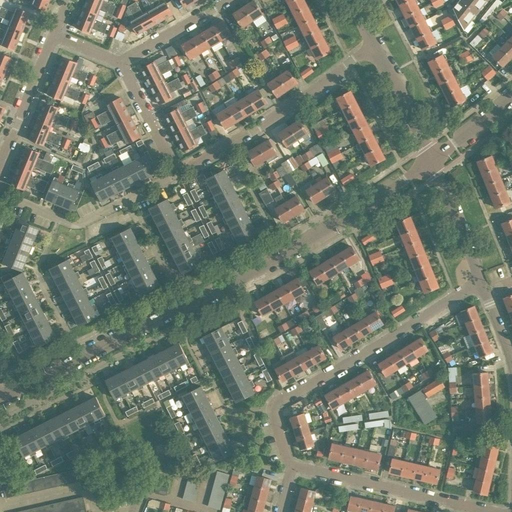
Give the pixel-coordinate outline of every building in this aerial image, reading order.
[(48,1),(45,0),(32,0),(31,5),(44,10),(48,1)] [(114,11),(89,0),(87,0),(84,8),(97,14),(99,10),(112,15),(114,11)] [(116,6),(103,1),(103,0),(89,0),(114,11),(116,6)] [(163,19),(152,0),(146,0),(152,9),(148,11),(155,24),(163,19)] [(158,0),(152,0),(163,19),(172,14),(165,1),(160,4),(158,0)] [(307,7),(303,0),(293,0),(288,3),(294,14),(307,7)] [(419,9),(414,0),(401,7),(405,16),(419,9)] [(459,0),(453,9),(464,31),(464,30),(463,28),(470,20),(471,21),(488,0),(459,0)] [(499,0),(496,0),(480,20),(483,23),(503,2),(499,0)] [(148,11),(143,14),(136,1),(132,4),(146,29),(155,24),(148,11)] [(254,1),(244,8),(252,21),(262,14),(254,1)] [(117,12),(123,14),(126,6),(121,4),(117,12)] [(146,29),(132,4),(128,6),(134,19),(130,21),(137,34),(146,29)] [(15,7),(13,12),(0,6),(0,12),(24,22),(28,13),(15,7)] [(307,7),(294,14),(300,25),(313,18),(307,7)] [(97,14),(84,8),(80,18),(106,29),(108,24),(95,19),(97,14)] [(252,21),(244,8),(234,15),(242,27),(252,21)] [(423,18),(419,9),(405,16),(410,25),(423,18)] [(24,22),(0,12),(0,17),(9,21),(7,26),(21,31),(24,22)] [(272,20),(274,24),(285,19),(283,14),(272,20)] [(450,15),(441,20),(443,25),(453,20),(450,15)] [(106,29),(80,18),(76,28),(89,33),(91,28),(104,33),(106,29)] [(319,29),(313,18),(300,25),(305,36),(319,29)] [(423,18),(410,25),(415,36),(429,29),(423,18)] [(274,24),(277,29),(287,23),(285,19),(274,24)] [(453,20),(443,25),(445,29),(455,24),(453,20)] [(223,21),(213,27),(221,40),(231,34),(223,21)] [(0,28),(0,34),(17,41),(21,31),(7,26),(5,31),(0,28)] [(213,27),(203,33),(211,46),(221,40),(213,27)] [(324,40),(319,29),(305,36),(311,47),(324,40)] [(436,43),(429,29),(415,36),(422,50),(436,43)] [(203,33),(193,39),(200,52),(211,46),(203,33)] [(17,41),(0,34),(0,39),(1,40),(0,43),(0,44),(13,50),(17,41)] [(474,46),(481,37),(477,34),(470,43),(474,46)] [(294,36),(283,42),(286,46),(296,41),(294,36)] [(200,52),(193,39),(182,46),(190,59),(200,52)] [(511,42),(509,39),(501,48),(511,58),(511,56),(511,42)] [(324,40),(311,47),(317,59),(330,52),(324,40)] [(296,41),(286,46),(288,51),(299,45),(296,41)] [(511,58),(501,48),(493,57),(503,66),(511,58)] [(468,50),(459,55),(461,60),(470,55),(468,50)] [(0,64),(6,67),(10,58),(0,53),(0,64)] [(435,75),(449,68),(442,55),(428,62),(435,75)] [(470,55),(461,60),(463,64),(473,59),(470,55)] [(164,56),(141,68),(146,78),(158,71),(171,65),(169,60),(167,61),(164,56)] [(60,67),(86,78),(88,74),(75,68),(77,63),(64,57),(60,67)] [(171,65),(146,78),(150,86),(163,80),(161,75),(173,69),(171,65)] [(489,65),(481,72),(484,76),(492,69),(489,65)] [(60,67),(56,76),(69,82),(71,77),(84,83),(86,78),(60,67)] [(310,67),(300,74),(303,78),(313,71),(310,67)] [(449,68),(435,75),(440,84),(454,77),(449,68)] [(492,69),(484,76),(487,80),(495,73),(492,69)] [(278,77),(287,90),(297,83),(288,70),(278,77)] [(56,76),(52,86),(78,97),(80,92),(67,87),(69,82),(56,76)] [(287,90),(278,77),(268,84),(277,97),(287,90)] [(458,86),(454,77),(440,84),(444,93),(458,86)] [(165,84),(163,80),(150,86),(155,95),(180,82),(178,78),(165,84)] [(180,82),(155,95),(159,104),(172,98),(170,93),(182,87),(180,82)] [(52,86),(48,95),(62,100),(63,96),(71,99),(69,103),(70,103),(69,107),(77,110),(78,106),(82,98),(78,97),(52,86)] [(465,100),(458,86),(444,93),(451,107),(465,100)] [(267,104),(259,90),(249,96),(257,110),(267,104)] [(343,109),(356,103),(351,91),(337,98),(343,109)] [(249,96),(238,102),(247,116),(257,110),(249,96)] [(106,104),(109,109),(97,116),(99,121),(125,107),(120,97),(106,104)] [(78,106),(77,110),(83,113),(87,104),(86,104),(87,100),(82,98),(78,106)] [(204,107),(206,105),(204,101),(196,105),(198,109),(204,107)] [(45,102),(41,112),(68,122),(69,118),(57,112),(59,108),(45,102)] [(238,102),(228,109),(236,122),(247,116),(238,102)] [(356,103),(343,109),(349,120),(362,114),(356,103)] [(165,109),(168,113),(165,115),(169,124),(195,111),(193,107),(180,113),(176,104),(165,109)] [(125,107),(99,121),(101,125),(114,119),(116,124),(130,117),(125,107)] [(320,112),(317,108),(307,115),(310,119),(320,112)] [(228,109),(222,112),(221,109),(216,112),(217,115),(225,129),(236,122),(228,109)] [(197,115),(195,111),(169,124),(174,133),(187,126),(185,122),(197,115)] [(68,122),(41,112),(38,121),(51,126),(53,121),(66,127),(68,122)] [(90,125),(96,122),(94,118),(95,117),(93,112),(84,117),(87,122),(88,121),(90,125)] [(367,125),(362,114),(349,120),(354,132),(367,125)] [(116,124),(119,129),(107,136),(109,140),(135,127),(130,117),(116,124)] [(289,127),(298,140),(303,137),(305,141),(311,138),(299,120),(289,127)] [(51,126),(38,121),(34,130),(60,141),(62,137),(49,131),(51,126)] [(189,131),(187,126),(174,133),(178,142),(204,129),(202,124),(189,131)] [(373,136),(367,125),(354,132),(360,143),(373,136)] [(327,126),(316,131),(318,136),(329,130),(327,126)] [(140,137),(135,127),(109,140),(112,145),(124,139),(127,144),(140,137)] [(298,140),(289,127),(279,134),(290,150),(294,147),(292,144),(298,140)] [(206,133),(204,129),(178,142),(183,151),(196,145),(194,140),(206,133)] [(60,141),(34,130),(30,140),(43,145),(45,140),(58,145),(60,141)] [(329,130),(318,136),(321,140),(331,135),(329,130)] [(379,147),(373,136),(360,143),(365,154),(379,147)] [(269,140),(258,146),(266,160),(268,163),(278,157),(269,140)] [(80,143),(78,148),(81,149),(80,150),(81,151),(87,154),(90,149),(89,145),(83,142),(82,144),(80,143)] [(266,160),(258,146),(248,152),(255,166),(266,160)] [(26,147),(23,156),(54,169),(55,165),(37,157),(39,152),(26,147)] [(379,147),(365,154),(371,165),(384,159),(379,147)] [(338,148),(327,154),(330,158),(340,153),(338,148)] [(81,151),(77,161),(83,164),(87,154),(81,151)] [(146,155),(141,158),(150,176),(158,172),(147,151),(145,152),(146,155)] [(340,153),(330,158),(332,163),(343,157),(340,153)] [(300,155),(294,158),(299,166),(304,162),(300,155)] [(54,169),(23,156),(19,166),(32,171),(33,167),(52,174),(54,169)] [(483,175),(497,170),(492,156),(477,162),(483,175)] [(134,157),(131,159),(142,180),(150,176),(141,158),(136,160),(134,157)] [(299,166),(298,165),(293,157),(288,160),(293,169),(299,166)] [(130,163),(124,166),(133,184),(142,180),(131,159),(128,160),(130,163)] [(286,160),(281,164),(287,174),(293,171),(286,160)] [(19,166),(15,175),(46,188),(48,183),(48,182),(36,178),(36,179),(30,176),(32,171),(19,166)] [(118,166),(115,167),(126,188),(133,184),(124,166),(120,169),(118,166)] [(114,172),(108,174),(117,192),(126,188),(115,167),(112,169),(114,172)] [(211,187),(228,178),(224,170),(206,179),(211,187)] [(497,170),(483,175),(486,185),(501,179),(497,170)] [(296,184),(289,173),(284,176),(290,187),(296,184)] [(108,174),(103,177),(102,174),(99,175),(110,196),(117,192),(108,174)] [(341,180),(344,185),(354,178),(351,174),(341,180)] [(46,188),(15,175),(11,185),(24,190),(26,185),(44,192),(46,188)] [(96,177),(98,180),(92,183),(101,201),(110,196),(99,175),(96,177)] [(261,176),(255,180),(261,190),(267,187),(261,176)] [(327,177),(317,183),(325,197),(335,190),(327,177)] [(211,187),(211,188),(208,189),(209,192),(212,191),(215,195),(233,186),(228,178),(211,187)] [(505,189),(501,179),(486,185),(490,194),(505,189)] [(57,181),(54,180),(46,199),(54,202),(62,184),(57,181)] [(67,186),(62,184),(54,202),(63,206),(72,184),(68,183),(67,186)] [(325,197),(317,183),(306,190),(315,203),(325,197)] [(75,185),(72,184),(63,206),(71,209),(79,191),(73,188),(75,185)] [(215,195),(217,201),(214,202),(216,205),(237,194),(233,186),(215,195)] [(273,200),(267,189),(259,193),(265,205),(273,200)] [(510,201),(505,189),(490,194),(495,207),(510,201)] [(241,203),(237,194),(216,205),(217,208),(220,207),(223,212),(241,203)] [(285,202),(293,216),(304,209),(296,196),(285,202)] [(173,203),(170,205),(167,199),(149,208),(154,217),(174,206),(173,203)] [(293,216),(285,202),(275,208),(283,222),(293,216)] [(223,212),(226,217),(222,218),(224,221),(245,211),(241,203),(223,212)] [(176,209),(174,206),(154,217),(158,225),(176,215),(173,210),(176,209)] [(245,211),(224,221),(225,224),(229,223),(231,228),(249,219),(245,211)] [(178,221),(176,215),(158,225),(162,233),(182,222),(181,219),(178,221)] [(401,234),(415,228),(410,217),(397,222),(401,234)] [(511,218),(502,223),(508,237),(511,235),(511,218)] [(39,228),(20,220),(18,219),(16,222),(19,223),(17,229),(36,236),(39,228)] [(231,228),(234,233),(231,235),(232,237),(253,227),(249,219),(231,228)] [(182,222),(162,233),(166,241),(184,231),(181,226),(184,225),(182,222)] [(257,235),(253,227),(232,237),(234,240),(237,239),(240,244),(257,235)] [(130,228),(112,238),(109,239),(111,242),(113,241),(116,246),(134,237),(130,228)] [(401,234),(404,240),(400,241),(402,246),(406,245),(406,246),(420,240),(415,228),(401,234)] [(12,233),(11,236),(32,245),(36,236),(17,229),(15,234),(12,233)] [(184,231),(166,241),(170,249),(191,238),(189,235),(187,237),(184,231)] [(371,233),(361,239),(365,244),(375,238),(371,233)] [(32,245),(11,236),(9,239),(12,240),(10,246),(29,253),(32,245)] [(134,237),(116,246),(119,251),(116,253),(117,255),(138,245),(134,237)] [(191,238),(170,249),(174,257),(192,248),(189,243),(192,241),(191,238)] [(424,251),(420,240),(406,246),(411,257),(424,251)] [(138,245),(117,255),(119,258),(122,257),(124,262),(142,253),(138,245)] [(5,250),(4,253),(25,262),(29,253),(10,246),(8,251),(5,250)] [(352,246),(341,252),(349,265),(359,259),(352,246)] [(195,253),(192,248),(174,257),(178,265),(199,254),(197,251),(195,253)] [(88,250),(84,252),(88,260),(93,258),(88,250)] [(382,255),(380,251),(369,255),(371,260),(382,255)] [(429,263),(424,251),(411,257),(415,268),(429,263)] [(341,274),(344,272),(342,270),(349,265),(341,252),(331,258),(339,271),(341,274)] [(25,262),(4,253),(2,256),(5,257),(3,263),(4,263),(3,265),(7,267),(8,265),(22,271),(25,262)] [(142,253),(124,262),(127,267),(124,269),(126,272),(147,261),(142,253)] [(200,257),(199,254),(178,265),(183,273),(200,264),(198,259),(200,257)] [(384,260),(382,255),(371,260),(373,264),(384,260)] [(331,258),(321,265),(329,278),(339,271),(331,258)] [(71,259),(68,260),(50,269),(54,278),(72,268),(69,263),(72,262),(71,259)] [(151,269),(147,261),(126,272),(127,275),(130,273),(133,278),(151,269)] [(429,263),(415,268),(420,280),(434,275),(429,263)] [(329,278),(321,265),(310,271),(318,284),(329,278)] [(97,266),(92,268),(87,271),(90,276),(99,271),(97,266)] [(72,268),(54,278),(58,286),(79,275),(78,272),(75,273),(72,268)] [(151,269),(133,278),(135,284),(133,285),(134,288),(155,277),(151,269)] [(5,282),(8,287),(5,289),(6,292),(27,281),(23,272),(5,282)] [(391,279),(389,274),(378,278),(380,283),(391,279)] [(79,275),(58,286),(62,294),(80,284),(78,279),(80,278),(79,275)] [(434,275),(420,280),(425,292),(439,287),(434,275)] [(155,277),(134,288),(136,291),(138,289),(141,295),(159,285),(155,277)] [(287,284),(295,297),(305,292),(297,278),(287,284)] [(362,278),(357,281),(360,286),(366,283),(362,278)] [(393,284),(391,279),(380,283),(382,288),(393,284)] [(31,289),(27,281),(6,292),(8,295),(11,293),(13,298),(31,289)] [(360,286),(357,281),(351,284),(355,292),(361,288),(360,286)] [(83,289),(80,284),(62,294),(66,302),(87,291),(86,288),(83,289)] [(295,297),(287,284),(277,290),(284,303),(295,297)] [(355,292),(352,294),(355,300),(365,294),(361,288),(355,292)] [(13,298),(16,304),(13,305),(14,308),(35,297),(31,289),(13,298)] [(284,303),(277,290),(266,296),(274,309),(276,313),(287,307),(284,303)] [(87,291),(66,302),(71,310),(89,300),(86,295),(89,294),(87,291)] [(274,309),(266,296),(255,302),(263,315),(274,309)] [(35,297),(14,308),(16,311),(19,310),(21,315),(39,305),(35,297)] [(89,300),(71,310),(75,318),(96,307),(94,304),(91,306),(89,300)] [(21,315),(24,320),(21,321),(23,324),(44,314),(39,305),(21,315)] [(402,305),(391,312),(395,316),(405,310),(402,305)] [(466,322),(479,317),(474,306),(461,311),(466,322)] [(97,310),(96,307),(75,318),(79,326),(97,317),(94,311),(97,310)] [(372,314),(365,318),(372,330),(383,323),(374,308),(370,311),(372,314)] [(327,325),(323,319),(320,313),(314,317),(321,329),(327,325)] [(48,322),(44,314),(23,324),(24,327),(27,326),(30,331),(48,322)] [(479,317),(466,322),(471,334),(483,329),(479,317)] [(365,318),(355,324),(362,336),(372,330),(365,318)] [(30,331),(32,336),(29,337),(31,340),(52,330),(48,322),(30,331)] [(337,330),(336,331),(332,333),(341,348),(351,342),(344,330),(341,324),(337,327),(337,330)] [(362,336),(355,324),(344,330),(351,342),(362,336)] [(227,331),(224,333),(221,327),(203,336),(208,345),(228,334),(227,331)] [(488,340),(483,329),(471,334),(475,345),(488,340)] [(56,338),(52,330),(31,340),(32,343),(35,342),(38,347),(56,338)] [(228,334),(208,345),(212,353),(230,344),(227,339),(230,337),(228,334)] [(421,338),(410,344),(417,356),(428,350),(421,338)] [(475,345),(477,350),(473,351),(476,358),(492,351),(488,340),(475,345)] [(190,364),(188,361),(179,343),(171,347),(180,365),(185,363),(187,366),(190,364)] [(232,349),(230,344),(212,353),(216,361),(237,350),(235,347),(232,349)] [(410,344),(400,351),(407,363),(417,356),(410,344)] [(319,345),(308,351),(315,363),(325,357),(319,345)] [(180,365),(171,347),(162,351),(173,372),(176,371),(175,368),(180,365)] [(238,353),(237,350),(216,361),(220,369),(238,360),(235,355),(238,353)] [(162,351),(155,355),(164,374),(169,371),(170,374),(173,372),(162,351)] [(298,357),(294,351),(284,357),(287,363),(294,375),(304,369),(298,357)] [(308,351),(298,357),(304,369),(315,363),(308,351)] [(400,351),(389,357),(397,369),(407,363),(400,351)] [(164,374),(155,355),(147,359),(157,380),(160,379),(159,376),(164,374)] [(397,369),(389,357),(379,364),(386,375),(397,369)] [(157,380),(147,359),(138,364),(148,382),(153,379),(154,382),(157,380)] [(238,360),(220,369),(224,377),(245,366),(244,363),(241,365),(238,360)] [(294,375),(287,363),(276,369),(283,381),(294,375)] [(138,364),(131,368),(141,389),(144,387),(142,384),(148,382),(138,364)] [(245,366),(224,377),(228,385),(246,376),(244,371),(247,369),(245,366)] [(455,366),(448,367),(449,381),(456,380),(455,366)] [(131,368),(122,372),(131,390),(137,387),(138,390),(141,389),(131,368)] [(369,370),(356,377),(364,391),(376,383),(369,370)] [(122,372),(114,376),(125,397),(128,395),(126,393),(131,390),(122,372)] [(475,385),(488,384),(487,372),(474,373),(475,385)] [(125,397),(114,376),(106,380),(115,398),(120,396),(121,399),(125,397)] [(246,376),(228,385),(232,393),(253,382),(252,380),(249,381),(246,376)] [(356,377),(347,382),(355,396),(364,391),(356,377)] [(408,397),(424,423),(435,417),(424,399),(445,387),(439,378),(408,397)] [(253,382),(232,393),(237,402),(254,392),(252,387),(255,385),(253,382)] [(355,396),(347,382),(338,387),(346,401),(355,396)] [(488,384),(475,385),(476,398),(489,396),(488,384)] [(183,395),(186,401),(183,402),(184,405),(205,394),(201,386),(183,395)] [(346,401),(338,387),(325,395),(333,408),(346,401)] [(209,403),(205,394),(184,405),(186,408),(189,407),(191,412),(209,403)] [(490,409),(489,396),(476,398),(477,410),(490,409)] [(96,397),(87,401),(98,422),(100,421),(99,418),(105,415),(96,397)] [(98,422),(87,401),(79,405),(88,423),(93,420),(95,423),(98,422)] [(191,412),(194,417),(191,418),(193,421),(213,411),(209,403),(191,412)] [(323,403),(318,405),(322,413),(326,411),(323,403)] [(88,423),(79,405),(71,409),(82,430),(84,429),(83,426),(88,423)] [(71,409),(63,413),(72,431),(77,429),(79,432),(82,430),(71,409)] [(491,421),(490,409),(477,410),(478,422),(491,421)] [(217,419),(213,411),(193,421),(194,424),(197,423),(200,428),(217,419)] [(304,413),(296,416),(295,412),(290,414),(294,427),(307,423),(304,413)] [(72,431),(63,413),(55,417),(65,438),(68,437),(67,434),(72,431)] [(458,420),(458,416),(451,417),(453,430),(468,429),(467,419),(458,420)] [(65,438),(55,417),(47,421),(56,439),(61,437),(63,440),(65,438)] [(200,428),(202,433),(199,435),(201,437),(221,427),(217,419),(200,428)] [(383,419),(377,420),(378,425),(384,424),(384,428),(391,429),(392,427),(392,426),(390,419),(383,419)] [(56,439),(47,421),(39,426),(49,447),(52,445),(51,442),(56,439)] [(307,423),(294,427),(297,439),(311,435),(307,423)] [(39,426),(31,430),(40,448),(45,445),(46,448),(49,447),(39,426)] [(221,427),(201,437),(202,440),(205,439),(208,444),(226,435),(221,427)] [(40,448),(31,430),(23,434),(33,455),(36,453),(34,450),(40,448)] [(33,455),(23,434),(14,438),(23,456),(29,453),(30,456),(33,455)] [(208,444),(210,449),(207,451),(209,453),(230,443),(226,435),(208,444)] [(314,445),(311,435),(297,439),(300,449),(314,445)] [(234,451),(230,443),(209,453),(210,456),(213,455),(216,460),(234,451)] [(343,461),(347,446),(332,443),(329,458),(343,461)] [(393,456),(395,445),(390,444),(387,455),(393,456)] [(485,444),(482,456),(495,459),(498,447),(485,444)] [(347,446),(343,461),(353,463),(356,449),(347,446)] [(366,451),(356,449),(353,463),(363,466),(366,451)] [(366,451),(363,466),(378,469),(381,454),(366,451)] [(495,459),(482,456),(479,467),(493,470),(495,459)] [(401,475),(404,461),(392,458),(389,472),(401,475)] [(404,461),(401,475),(413,477),(416,464),(404,461)] [(428,466),(416,464),(413,477),(425,480),(428,466)] [(428,466),(425,480),(436,483),(439,469),(428,466)] [(479,467),(476,479),(490,482),(493,470),(479,467)] [(71,471),(74,482),(79,481),(77,469),(71,471)] [(65,472),(68,484),(74,482),(71,471),(65,472)] [(217,471),(215,477),(227,480),(229,474),(217,471)] [(59,473),(62,485),(68,484),(65,472),(59,473)] [(54,475),(57,486),(62,485),(59,473),(54,475)] [(48,476),(51,488),(57,486),(54,475),(48,476)] [(187,482),(199,485),(201,479),(189,475),(187,482)] [(42,477),(45,489),(51,488),(48,476),(42,477)] [(255,486),(268,489),(271,479),(257,476),(255,486)] [(37,478),(40,490),(45,489),(42,477),(37,478)] [(215,477),(214,483),(225,486),(227,480),(215,477)] [(31,480),(34,492),(40,490),(37,478),(31,480)] [(490,482),(476,479),(474,491),(487,494),(490,482)] [(31,480),(25,481),(28,493),(34,492),(31,480)] [(20,482),(23,494),(28,493),(25,481),(20,482)] [(14,484),(17,496),(23,494),(20,482),(14,484)] [(187,482),(186,488),(197,491),(199,485),(187,482)] [(225,486),(214,483),(212,489),(224,492),(225,486)] [(8,485),(11,497),(17,496),(14,484),(8,485)] [(3,486),(6,498),(11,497),(8,485),(3,486)] [(157,486),(156,493),(167,495),(168,488),(157,486)] [(268,489),(255,486),(251,497),(265,501),(268,489)] [(186,488),(184,493),(196,496),(197,491),(186,488)] [(302,488),(299,497),(312,501),(315,491),(302,488)] [(224,492),(212,489),(211,495),(222,498),(224,492)] [(196,496),(184,493),(183,499),(194,502),(196,496)] [(222,498),(211,495),(209,500),(221,504),(222,498)] [(358,511),(361,498),(351,496),(348,510),(358,511)] [(77,498),(80,510),(86,508),(83,497),(77,498)] [(251,497),(248,508),(261,511),(262,511),(265,501),(251,497)] [(309,511),(312,501),(299,497),(296,509),(306,511),(309,511)] [(77,498),(72,499),(74,511),(80,510),(77,498)] [(361,498),(358,511),(370,511),(373,501),(361,498)] [(72,499),(66,501),(68,511),(70,511),(74,511),(72,499)] [(221,504),(209,500),(208,506),(219,509),(221,504)] [(382,511),(384,504),(373,501),(370,511),(382,511)] [(228,511),(230,504),(224,502),(221,511),(228,511)]
